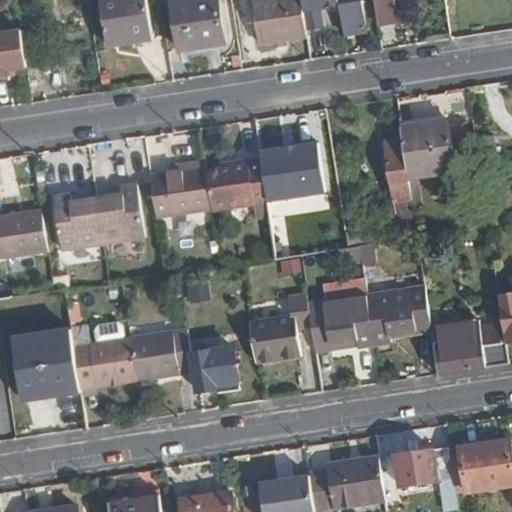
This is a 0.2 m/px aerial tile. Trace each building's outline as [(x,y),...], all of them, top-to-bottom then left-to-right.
[(152,41),(145,0),(99,0),(108,50),(152,41)] [(222,46),(215,0),(188,0),(170,3),(178,53),(222,46)] [(306,33),(300,0),(268,0),(251,3),(259,46),(307,39),(306,33)] [(338,7),(336,0),(300,0),(306,33),(323,31),(320,10),(338,7)] [(392,24),(388,0),(373,0),(377,26),(392,24)] [(366,32),(362,1),(340,4),(341,12),(339,13),(342,36),(366,32)] [(26,71),(20,33),(0,35),(0,80),(8,79),(8,74),(26,71)] [(457,171),(450,121),(402,129),(404,141),(410,179),(457,171)] [(410,179),(404,141),(386,144),(395,204),(398,205),(401,221),(414,219),(411,204),(414,203),(410,179)] [(263,168),(262,162),(224,167),(222,173),(209,175),(215,210),(269,202),(263,168)] [(299,255),(285,165),(263,168),(269,202),(278,258),(299,255)] [(209,175),(208,168),(153,176),(160,219),(215,210),(209,175)] [(148,238),(140,184),(123,186),(125,196),(99,200),(106,245),(148,238)] [(106,245),(99,200),(73,205),(71,195),(55,198),(64,252),(106,245)] [(0,262),(50,254),(43,211),(0,217),(0,262)] [(434,329),(428,288),(371,298),(378,347),(396,344),(395,336),(434,329)] [(511,294),(501,296),(509,345),(511,345),(511,294)] [(378,347),(371,298),(327,305),(334,345),(360,342),(362,349),(378,347)] [(31,319),(28,300),(2,305),(4,323),(31,319)] [(302,359),(299,333),(314,331),(310,300),(289,303),(292,320),(254,326),(260,365),(302,359)] [(511,366),(509,345),(486,348),(486,340),(483,322),(434,329),(442,376),(511,366)] [(185,377),(179,333),(134,340),(141,383),(185,377)] [(141,383),(134,340),(76,348),(81,380),(83,390),(141,383)] [(76,348),(76,345),(46,350),(53,389),(47,390),(50,411),(76,407),(72,382),(81,380),(76,348)] [(243,387),(237,349),(195,356),(200,393),(243,387)] [(511,489),(511,447),(511,442),(453,451),(457,479),(458,482),(466,481),(469,496),(511,489)] [(453,451),(453,448),(397,456),(402,487),(457,479),(453,451)] [(387,500),(381,457),(331,465),(332,472),(312,475),(312,477),(318,511),(387,500)] [(317,511),(318,511),(312,477),(263,484),(267,511),(317,511)] [(438,489),(442,511),(456,510),(451,486),(438,489)] [(233,511),(231,494),(182,501),(183,511),(233,511)] [(164,511),(162,500),(113,508),(113,511),(164,511)]
